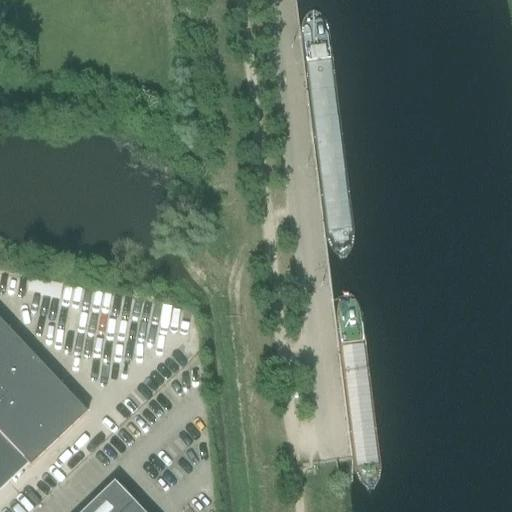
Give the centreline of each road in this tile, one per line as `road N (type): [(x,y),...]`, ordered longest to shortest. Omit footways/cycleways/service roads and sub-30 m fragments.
road 1 (track): [(236,0),(297,511)]
road 2 (unclassified): [(261,0),(323,463)]
